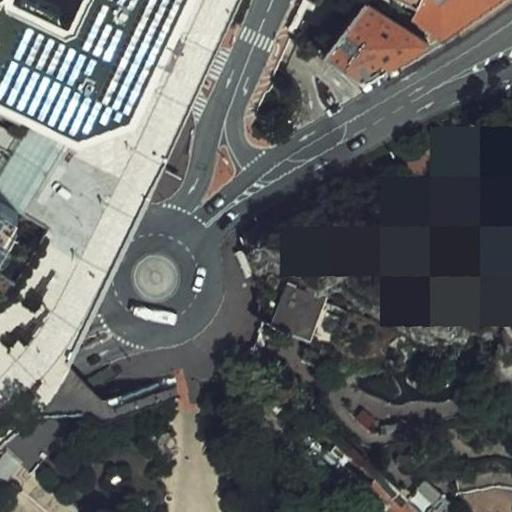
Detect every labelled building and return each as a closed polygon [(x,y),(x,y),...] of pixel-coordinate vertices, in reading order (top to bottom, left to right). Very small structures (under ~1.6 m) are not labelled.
[(0,0),(0,91),(35,108),(73,126),(133,112),(173,27),(186,0),(88,0),(81,16),(48,0),(0,0)] [(426,38),(371,0),(365,0),(323,48),(362,74),(399,53),(426,38)] [(420,0),(418,6),(412,16),(437,31),(490,0),(420,0)] [(35,108),(0,171),(0,199),(21,212),(73,126),(35,108)] [(0,249),(21,212),(0,199),(0,249)] [(332,293),(291,277),(274,321),(315,337),(332,293)]
